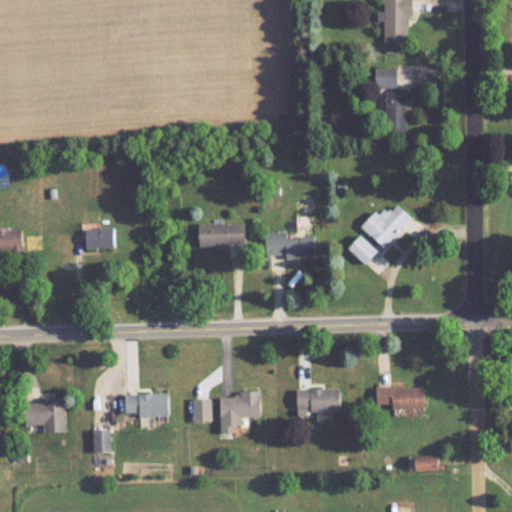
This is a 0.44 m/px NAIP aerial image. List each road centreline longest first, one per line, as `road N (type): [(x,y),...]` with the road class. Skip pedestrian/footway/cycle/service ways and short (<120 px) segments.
road 1 (tertiary): [(0,336),(511,321)]
road 2 (residential): [(480,323),(474,0)]
road 3 (residential): [(479,511),(480,323)]
